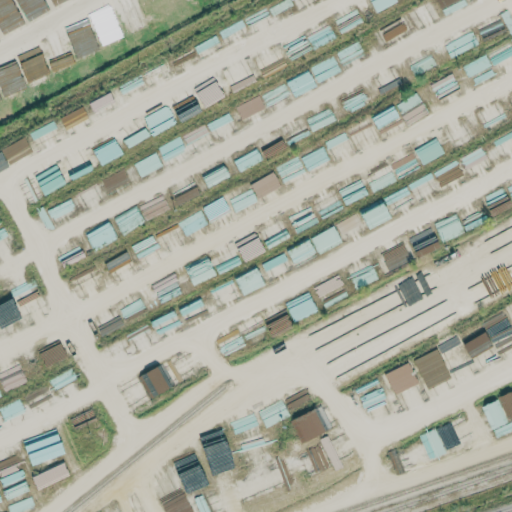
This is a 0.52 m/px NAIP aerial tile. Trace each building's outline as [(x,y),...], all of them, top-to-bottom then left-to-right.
[(0,0),(0,25),(4,34),(22,27),(10,0),(0,0)] [(16,0),(25,22),(47,14),(41,0),(16,0)] [(439,18),(434,7),(413,15),(417,27),(439,18)] [(316,85),(309,71),(288,82),(295,96),(316,85)] [(98,108),(114,101),(111,92),(94,100),(98,108)] [(62,117),(67,130),(89,122),(84,109),(62,117)] [(148,169),(160,166),(158,155),(145,158),(148,169)] [(284,186),(306,176),(299,159),(277,169),(284,186)] [(434,174),(442,190),(467,177),(458,161),(434,174)] [(408,185),(416,201),(439,189),(432,173),(408,185)] [(76,195),(83,210),(105,199),(98,184),(76,195)] [(369,229),(391,218),(384,203),(362,214),(369,229)] [(511,245),(511,239),(508,232),(511,229),(511,224),(510,221),(491,232),(502,251),(511,245)] [(342,241),(333,226),(310,238),(319,254),(342,241)] [(236,280),(242,294),(264,285),(258,271),(236,280)] [(369,325),(393,315),(383,293),(359,303),(369,325)] [(142,375),(155,396),(191,376),(179,354),(142,375)] [(481,407),(491,430),(507,423),(497,400),(481,407)] [(297,416),(304,439),(333,430),(325,407),(297,416)] [(299,454),(309,477),(331,468),(321,445),(299,454)] [(37,489),(70,476),(64,463),(32,477),(37,489)] [(156,511),(148,496),(119,511),(156,511)]
